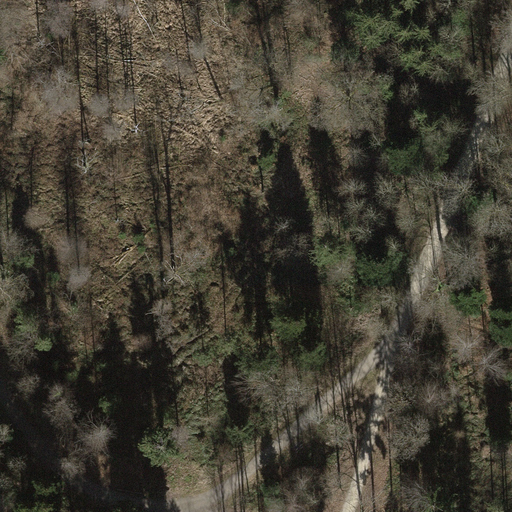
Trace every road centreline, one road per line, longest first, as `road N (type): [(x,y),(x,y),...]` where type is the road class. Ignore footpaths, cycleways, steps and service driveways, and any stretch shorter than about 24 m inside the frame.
road 1 (track): [(0,387),(35,440),(73,477),(113,498),(202,509),(394,337)]
road 2 (track): [(348,511),(394,337),(511,45)]
